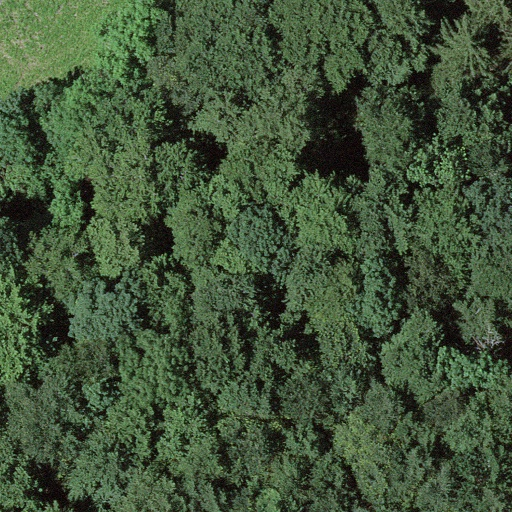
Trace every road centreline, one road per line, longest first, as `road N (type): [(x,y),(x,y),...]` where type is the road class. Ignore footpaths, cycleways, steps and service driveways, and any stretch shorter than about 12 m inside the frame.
road 1 (track): [(0,238),(100,185),(219,0)]
road 2 (track): [(100,185),(65,511)]
